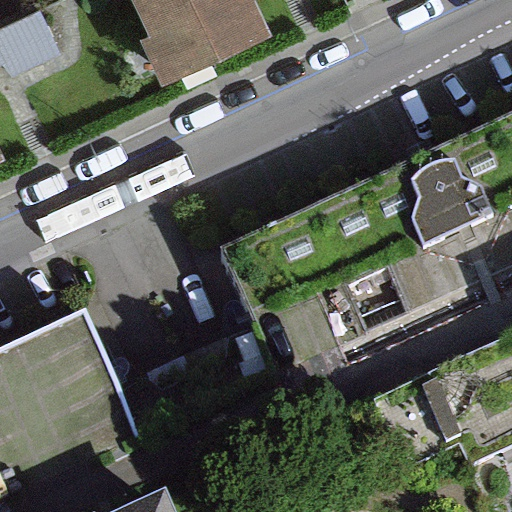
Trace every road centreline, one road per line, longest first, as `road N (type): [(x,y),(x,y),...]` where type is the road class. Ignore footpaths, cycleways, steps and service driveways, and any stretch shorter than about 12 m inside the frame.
road 1 (motorway): [(37,0),(511,448)]
road 2 (residential): [(0,237),(501,0)]
